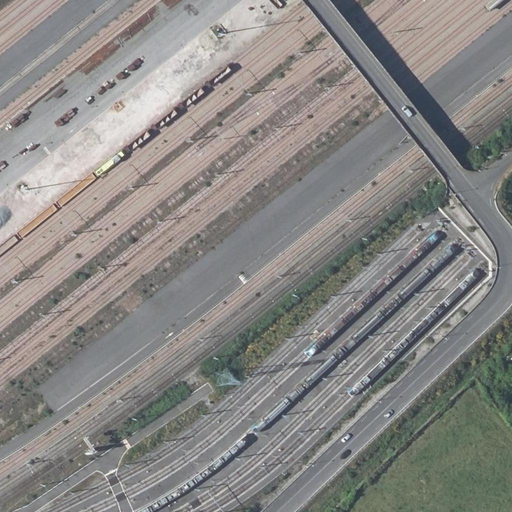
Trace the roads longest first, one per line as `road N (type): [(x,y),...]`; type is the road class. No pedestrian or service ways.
road 1 (residential): [(467,191),(502,240),(507,275),(496,301),(277,511)]
road 2 (unknown): [(78,258),(343,39)]
road 3 (residential): [(311,0),(467,191)]
